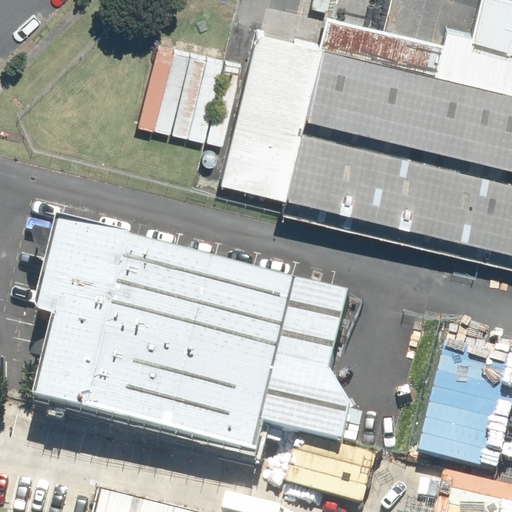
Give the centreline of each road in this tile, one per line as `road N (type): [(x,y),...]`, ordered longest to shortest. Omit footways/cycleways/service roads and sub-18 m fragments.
road 1 (unknown): [(0,151),(474,277),(511,294)]
road 2 (unknown): [(190,511),(0,470)]
